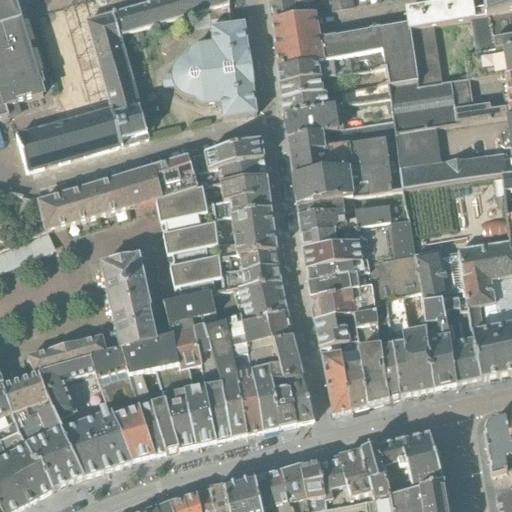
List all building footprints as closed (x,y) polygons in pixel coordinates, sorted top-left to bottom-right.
[(0,0),(0,120),(8,119),(8,122),(12,121),(22,118),(19,108),(20,108),(19,105),(31,102),(44,98),(40,88),(42,87),(15,0),(0,0)] [(27,177),(121,150),(150,142),(121,40),(194,19),(229,9),(228,0),(176,0),(143,9),(114,18),(87,25),(110,113),(93,118),(17,139),(27,177)] [(267,0),(271,24),(298,20),(295,7),(313,4),(312,0),(267,0)] [(325,0),(329,15),(342,13),(339,0),(325,0)] [(339,0),(342,13),(355,10),(353,0),(339,0)] [(471,24),(491,20),(511,16),(511,0),(479,0),(405,13),(407,27),(411,53),(417,89),(442,86),(434,30),(471,24)] [(229,9),(194,19),(195,25),(210,23),(212,32),(210,32),(212,47),(196,49),(192,51),(190,54),(188,58),(184,60),(180,63),(176,67),(173,72),(171,77),(162,78),(164,91),(173,90),(178,97),(183,100),(188,103),(195,104),(197,108),(202,110),(220,108),(222,123),(256,119),(252,81),(250,65),(249,57),(248,57),(245,28),(232,29),(229,9)] [(495,56),(511,53),(511,16),(491,20),(495,56)] [(277,69),(411,53),(407,27),(321,43),(316,17),(298,20),(271,24),(277,69)] [(504,78),(511,77),(511,53),(495,56),(491,20),(471,24),(475,57),(464,59),(468,84),(469,84),(504,78)] [(280,88),(321,82),(347,79),(386,73),(389,93),(417,89),(411,53),(277,69),(280,88)] [(282,102),(323,96),(321,82),(280,88),(282,102)] [(511,157),(510,158),(441,167),(436,132),(506,123),(507,120),(506,111),(490,113),(490,108),(473,110),(469,84),(468,84),(442,88),(442,86),(417,89),(389,93),(394,126),(395,138),(396,143),(402,195),(501,180),(511,178),(511,157)] [(284,116),(329,110),(326,95),(323,96),(282,102),(284,116)] [(323,136),(345,133),(341,109),(329,110),(284,116),(287,141),(323,136)] [(510,158),(511,157),(511,119),(510,120),(507,120),(506,123),(507,134),(503,135),(500,139),(501,147),(505,150),(509,149),(510,158)] [(385,143),(325,152),(324,148),(395,138),(394,126),(381,128),(345,133),(323,136),(287,141),(293,179),(297,209),(341,203),(354,201),(351,183),(358,182),(359,189),(367,187),(369,200),(402,195),(396,143),(385,144),(385,143)] [(217,174),(263,163),(261,144),(204,158),(208,176),(217,174)] [(157,209),(198,196),(193,179),(199,178),(194,161),(188,162),(152,173),(157,209)] [(220,188),(266,182),(263,163),(217,174),(220,188)] [(152,173),(123,181),(80,194),(38,207),(45,239),(68,233),(90,227),(128,217),(157,209),(152,173)] [(503,194),(511,193),(511,178),(501,180),(503,194)] [(223,207),(269,202),(266,182),(220,188),(223,207)] [(505,213),(506,219),(511,218),(511,193),(503,194),(505,213)] [(170,239),(204,232),(202,222),(212,220),(206,194),(198,196),(157,209),(162,231),(168,229),(170,239)] [(231,224),(270,214),(269,202),(223,207),(223,209),(215,211),(217,226),(231,224)] [(298,220),(343,214),(341,203),(297,209),(298,220)] [(358,232),(391,227),(389,211),(354,215),(356,223),(345,225),(343,214),(298,220),(301,241),(358,232)] [(222,261),(276,256),(270,214),(231,224),(234,248),(220,250),(221,252),(222,261)] [(308,288),(370,275),(374,308),(385,306),(404,303),(420,300),(415,261),(410,224),(391,227),(358,232),(360,244),(303,255),(306,274),(308,288)] [(221,252),(220,250),(218,229),(204,232),(170,239),(163,240),(168,263),(173,262),(175,271),(210,264),(208,255),(221,252)] [(301,241),(303,255),(360,244),(358,232),(301,241)] [(511,264),(509,250),(457,256),(415,261),(420,300),(423,313),(443,310),(444,316),(459,313),(461,327),(470,326),(481,385),(511,379),(511,264)] [(224,280),(278,271),(276,256),(222,261),(224,280)] [(121,354),(157,345),(156,343),(138,259),(99,267),(115,336),(119,355),(121,354)] [(224,284),(224,280),(222,261),(210,264),(175,271),(170,272),(174,294),(180,293),(182,304),(215,298),(217,297),(215,286),(224,284)] [(241,295),(281,286),(278,271),(224,280),(224,284),(225,298),(241,295)] [(308,288),(310,303),(351,294),(354,318),(375,315),(374,308),(370,275),(308,288)] [(268,320),(287,315),(281,286),(241,295),(248,325),(268,320)] [(338,321),(354,318),(351,294),(310,303),(314,324),(338,321)] [(211,356),(206,333),(221,330),(215,298),(182,304),(165,308),(171,339),(178,371),(196,451),(215,447),(205,391),(201,371),(198,358),(211,356)] [(411,400),(436,395),(426,334),(409,337),(404,303),(385,306),(400,403),(411,400)] [(390,405),(400,403),(385,306),(374,308),(375,315),(377,331),(379,351),(380,351),(388,406),(390,405)] [(456,390),(444,316),(443,310),(423,313),(425,330),(426,334),(436,395),(456,390)] [(456,390),(481,385),(470,326),(461,327),(459,313),(444,316),(456,390)] [(272,344),(292,340),(287,315),(268,320),(272,344)] [(369,411),(388,406),(380,351),(379,351),(366,353),(365,342),(366,342),(364,332),(377,331),(375,315),(354,318),(356,334),(357,334),(359,354),(369,411)] [(279,433),(271,389),(265,359),(275,357),(272,344),(268,320),(248,325),(249,331),(244,332),(247,352),(249,352),(253,374),(263,437),(279,433)] [(338,321),(314,324),(320,352),(350,347),(346,331),(339,333),(338,321)] [(227,329),(233,363),(248,360),(247,352),(244,332),(249,331),(248,325),(227,329)] [(231,443),(248,440),(236,377),(233,363),(227,329),(221,330),(206,333),(211,356),(214,362),(231,443)] [(91,362),(119,355),(115,336),(70,349),(75,367),(91,362)] [(171,339),(156,343),(157,345),(121,354),(130,381),(141,378),(156,375),(178,371),(171,339)] [(271,389),(287,386),(303,382),(292,340),(272,344),(275,357),(265,359),(271,389)] [(38,377),(75,367),(70,349),(27,360),(34,379),(38,377)] [(132,467),(155,461),(139,412),(130,381),(121,354),(119,355),(91,362),(97,378),(106,407),(111,416),(132,467)] [(351,416),(369,411),(359,354),(358,354),(358,357),(346,359),(348,371),(343,372),(351,416)] [(231,444),(231,443),(214,362),(211,356),(198,358),(201,371),(205,391),(215,447),(230,443),(231,444)] [(351,416),(343,372),(341,357),(322,360),(333,420),(351,416)] [(58,422),(75,416),(63,388),(97,378),(91,362),(75,367),(38,377),(53,411),(58,422)] [(196,451),(178,371),(156,375),(165,406),(179,455),(196,451)] [(248,440),(263,437),(253,374),(236,377),(248,440)] [(30,422),(53,411),(38,377),(34,379),(19,384),(4,389),(12,418),(27,411),(30,422)] [(287,386),(296,429),(314,425),(303,382),(287,386)] [(279,433),(296,429),(287,386),(271,389),(279,433)] [(0,423),(12,418),(4,389),(0,390),(0,423)] [(179,455),(165,406),(151,409),(165,459),(179,455)] [(165,459),(151,409),(139,412),(155,461),(165,459)] [(53,495),(84,482),(63,433),(57,421),(53,411),(30,422),(27,411),(12,418),(19,434),(26,451),(51,496),(53,495)] [(111,416),(87,425),(63,433),(84,482),(108,475),(132,467),(111,416)] [(492,481),(511,474),(511,453),(504,423),(490,426),(484,434),(484,435),(492,481)] [(22,511),(31,507),(51,496),(26,451),(19,434),(1,444),(0,443),(0,510),(1,511),(22,511)] [(416,495),(443,488),(430,440),(403,446),(378,452),(390,502),(397,500),(416,495)] [(374,507),(390,502),(378,452),(361,456),(374,507)] [(352,511),(374,507),(361,456),(340,461),(352,511)] [(327,511),(348,511),(352,511),(340,461),(318,467),(327,511)] [(307,511),(327,511),(318,467),(299,473),(307,511)] [(307,511),(299,473),(280,478),(289,511),(307,511)] [(289,511),(280,478),(255,486),(260,511),(289,511)] [(260,511),(255,486),(255,485),(223,494),(227,511),(260,511)] [(447,511),(443,488),(416,495),(397,500),(390,502),(374,507),(352,511),(348,511),(447,511)] [(511,511),(511,491),(495,497),(497,511),(511,511)] [(213,511),(227,511),(223,494),(210,496),(213,511)] [(199,511),(213,511),(210,496),(197,499),(199,511)] [(183,503),(185,511),(199,511),(197,499),(183,503)] [(170,511),(185,511),(183,503),(169,508),(170,511)]
